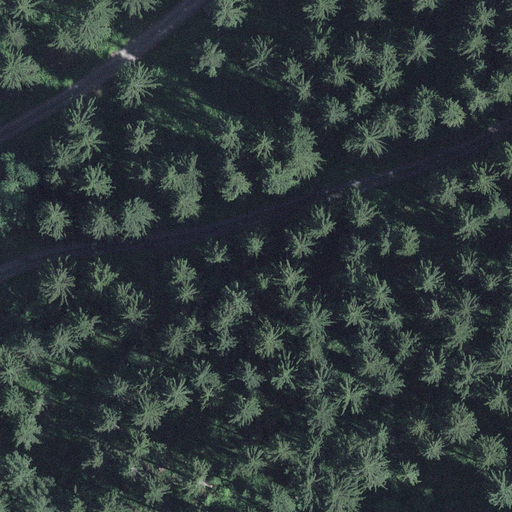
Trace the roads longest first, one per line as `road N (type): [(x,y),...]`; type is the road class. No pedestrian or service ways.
road 1 (track): [(0,274),(52,254),(268,217),(511,125)]
road 2 (track): [(210,0),(0,144)]
